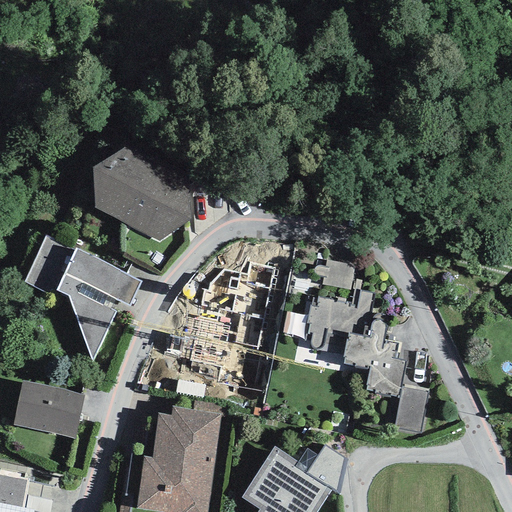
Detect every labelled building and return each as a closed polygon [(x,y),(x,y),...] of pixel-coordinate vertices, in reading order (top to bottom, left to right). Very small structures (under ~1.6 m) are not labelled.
[(125,148),(92,166),(94,208),(158,242),(195,216),(185,178),(125,148)] [(74,251),(45,237),(24,283),(54,296),(56,290),(68,296),(93,360),(115,312),(112,310),(116,300),(129,306),(140,282),(75,249),(74,251)] [(352,267),(326,262),(322,284),(353,290),(351,304),(312,296),(303,341),(309,342),(310,346),(311,348),(315,350),(344,355),(342,364),(369,369),(365,392),(398,398),(392,429),(420,434),(428,390),(402,385),(406,360),(395,358),(397,344),(382,341),(385,328),(384,324),(382,321),(379,320),(376,320),(373,322),(371,324),(370,328),(367,328),(374,294),(357,290),(359,282),(350,280),(352,267)] [(86,394),(22,380),(12,425),(75,439),(86,394)] [(206,511),(221,414),(171,407),(170,415),(158,414),(152,458),(144,457),(136,509),(155,511),(206,511)] [(345,460),(324,446),(317,456),(305,474),(331,490),(337,494),(345,460)] [(297,462),(274,447),(241,499),(259,510),(258,511),(316,511),(331,490),(305,474),(294,466),(297,462)] [(297,462),(294,466),(305,474),(317,456),(306,448),(297,462)] [(0,504),(23,509),(29,480),(19,478),(20,474),(0,468),(0,504)]
